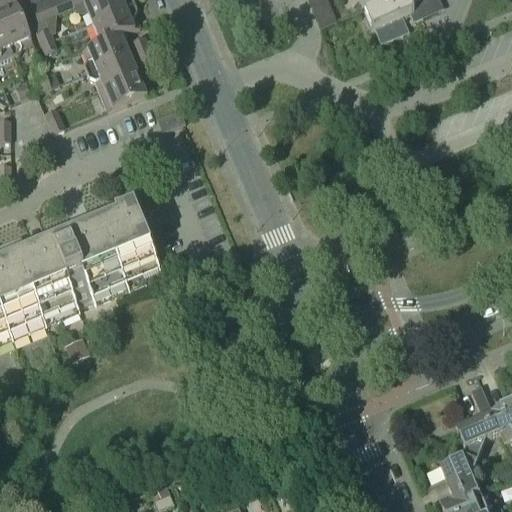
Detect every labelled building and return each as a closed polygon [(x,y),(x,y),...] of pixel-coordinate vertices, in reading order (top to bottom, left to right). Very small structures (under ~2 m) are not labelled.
[(47,0),(40,0),(35,2),(53,44),(61,41),(53,20),(55,19),(47,0)] [(60,0),(47,0),(55,19),(66,15),(60,0)] [(73,0),(60,0),(66,15),(78,10),(73,0)] [(85,0),(73,0),(78,10),(84,8),(84,7),(88,5),(85,0)] [(88,5),(84,7),(84,8),(92,28),(131,12),(125,0),(100,0),(88,5)] [(380,9),(363,16),(371,35),(374,33),(381,50),(409,38),(402,22),(410,19),(413,27),(423,23),(415,6),(410,8),(407,1),(406,0),(404,0),(380,10),(380,9)] [(376,0),(380,9),(380,10),(404,0),(406,0),(407,1),(408,0),(421,0),(424,8),(438,2),(437,0),(376,0)] [(35,2),(24,7),(38,39),(36,39),(41,49),(53,44),(35,2)] [(16,10),(0,16),(0,29),(13,61),(20,59),(22,53),(32,48),(16,10)] [(131,12),(92,28),(100,48),(101,48),(121,40),(139,33),(131,12)] [(0,29),(0,62),(2,61),(8,64),(13,61),(0,29)] [(100,48),(82,55),(87,66),(84,72),(86,78),(151,50),(147,40),(125,49),(121,40),(101,48),(100,48)] [(53,44),(41,49),(45,59),(57,54),(53,44)] [(151,50),(86,78),(89,84),(95,86),(99,96),(138,80),(133,69),(155,60),(151,50)] [(46,80),(36,85),(41,96),(51,92),(46,80)] [(138,80),(99,96),(108,117),(147,101),(138,80)] [(25,89),(15,93),(20,105),(30,101),(25,89)] [(56,114),(44,120),(52,140),(65,135),(56,114)] [(180,115),(157,125),(162,138),(185,128),(180,115)] [(0,126),(0,137),(10,138),(11,127),(0,126)] [(0,137),(0,148),(10,148),(10,138),(0,137)] [(0,171),(0,181),(10,182),(10,171),(0,171)] [(47,235),(45,241),(53,261),(54,261),(77,315),(94,308),(71,254),(104,240),(96,222),(93,221),(67,232),(62,229),(47,235)] [(138,226),(104,240),(127,294),(161,280),(138,226)] [(104,240),(71,254),(94,308),(127,294),(104,240)] [(21,242),(0,250),(0,255),(2,262),(7,263),(23,257),(25,252),(21,242)] [(54,261),(53,261),(21,275),(44,329),(77,315),(54,261)] [(21,275),(0,283),(0,317),(11,343),(44,329),(21,275)] [(0,317),(0,347),(11,343),(0,317)] [(481,422),(454,434),(463,456),(461,463),(476,468),(484,447),(499,440),(500,440),(490,417),(491,417),(480,392),(470,396),(481,422)] [(491,417),(490,417),(500,440),(499,440),(509,462),(511,460),(511,407),(498,413),(499,414),(491,417)] [(438,504),(441,511),(445,511),(477,499),(476,498),(470,483),(476,468),(461,463),(439,472),(451,499),(438,504)] [(498,511),(495,505),(483,510),(478,497),(476,498),(477,499),(445,511),(498,511)] [(170,499),(161,502),(165,511),(168,511),(174,510),(170,499)] [(165,511),(161,502),(153,506),(155,511),(165,511)]
